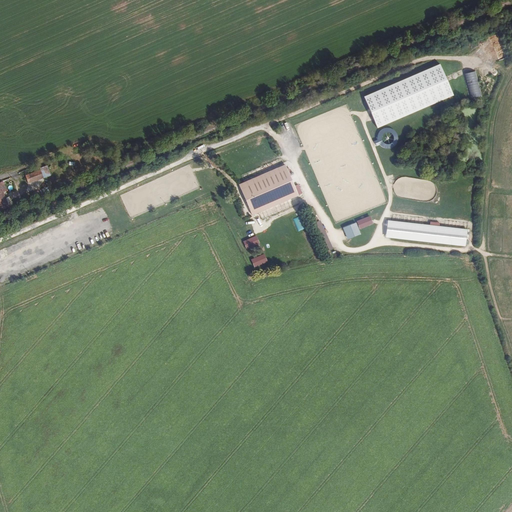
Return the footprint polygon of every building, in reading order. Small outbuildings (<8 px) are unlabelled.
[(496,50),(499,60),(506,58),(502,47),(496,50)] [(441,64),(362,96),(370,115),(376,130),(455,97),(441,64)] [(476,71),(464,74),(470,101),(482,98),(476,71)] [(389,148),(393,147),(395,145),(397,142),(398,139),(398,135),(396,132),(394,130),(391,128),(388,127),(385,127),(381,128),(379,131),(377,133),(376,137),(376,140),(378,143),(380,146),(383,148),(386,149),(389,148)] [(296,197),(284,166),(266,173),(238,185),(251,216),(261,212),(296,197)] [(41,171),(26,177),(28,184),(44,178),(41,171)] [(9,206),(3,190),(0,190),(0,196),(5,208),(9,206)] [(290,216),(296,232),(306,229),(300,213),(290,216)] [(370,216),(357,221),(360,229),(373,224),(370,216)] [(333,248),(320,219),(314,222),(326,251),(333,248)] [(467,230),(388,220),(386,237),(465,246),(467,230)] [(356,223),(343,228),(347,239),(360,234),(356,223)] [(256,236),(243,241),(246,247),(259,243),(256,236)] [(265,254),(251,259),(254,267),(268,262),(265,254)]
